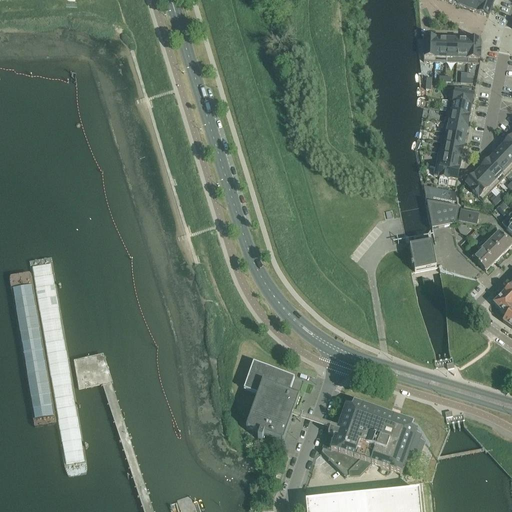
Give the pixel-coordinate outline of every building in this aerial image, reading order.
[(460,0),(458,7),(468,11),(471,0),(460,0)] [(471,0),(468,11),(478,14),(483,0),(471,0)] [(483,0),(478,14),(488,18),(495,0),(483,0)] [(437,40),(425,40),(424,64),(436,64),(437,40)] [(447,41),(437,40),(436,64),(446,64),(447,41)] [(457,41),(447,41),(446,64),(457,65),(457,41)] [(468,42),(457,41),(457,65),(467,65),(468,42)] [(480,42),(468,41),(467,65),(479,66),(479,60),(480,60),(480,51),(479,51),(480,42)] [(474,96),(450,92),(448,104),(471,108),(472,108),(474,96)] [(471,108),(448,104),(446,113),(470,117),(471,108)] [(470,118),(470,117),(446,113),(444,125),(449,126),(467,129),(468,129),(470,118)] [(465,139),(467,129),(449,126),(447,136),(465,139)] [(465,139),(447,136),(445,146),(463,149),(465,139)] [(511,138),(503,147),(511,155),(511,138)] [(463,149),(445,146),(440,145),(438,157),(461,161),(464,149),(463,149)] [(511,155),(503,147),(496,154),(511,169),(511,155)] [(511,172),(511,169),(496,154),(489,162),(506,178),(511,172)] [(461,161),(438,157),(436,166),(459,170),(461,161)] [(506,178),(489,162),(489,161),(481,170),(498,187),(506,178)] [(460,171),(459,170),(436,166),(434,178),(440,179),(439,180),(448,181),(448,180),(457,182),(460,171)] [(498,187),(481,170),(474,177),(491,194),(498,187)] [(491,194),(474,177),(466,186),(473,192),(472,193),(478,199),(479,198),(483,202),(491,194)] [(431,224),(432,231),(456,226),(459,210),(428,205),(427,205),(429,215),(428,215),(430,224),(431,224)] [(461,224),(477,227),(479,218),(462,215),(461,224)] [(460,235),(466,238),(470,233),(467,228),(461,227),(458,230),(460,235)] [(491,243),(504,256),(511,247),(499,235),(491,243)] [(482,251),(495,264),(504,256),(491,243),(482,251)] [(415,273),(415,274),(436,270),(436,266),(437,266),(436,263),(435,263),(432,246),(431,245),(431,244),(426,245),(426,244),(421,245),(421,246),(410,249),(413,264),(413,266),(411,266),(412,269),(414,269),(415,273)] [(495,264),(482,251),(473,260),(486,273),(495,264)] [(511,307),(511,290),(510,288),(502,297),(511,307)] [(493,305),(506,318),(511,310),(511,307),(502,297),(493,305)] [(503,323),(511,329),(511,310),(506,318),(503,323)] [(292,419),(293,415),(298,401),(289,398),(290,394),(289,394),(294,379),(254,365),(244,392),(258,397),(247,431),(260,436),(258,441),(262,442),(264,437),(283,444),(292,419)] [(371,467),(401,478),(406,465),(411,466),(416,468),(425,443),(420,441),(421,438),(416,436),(417,433),(346,408),(339,430),(338,430),(331,428),(330,432),(322,455),(324,458),(329,462),(328,463),(345,480),(346,479),(347,480),(360,479),(371,467)] [(420,511),(419,493),(306,505),(306,511),(420,511)]
